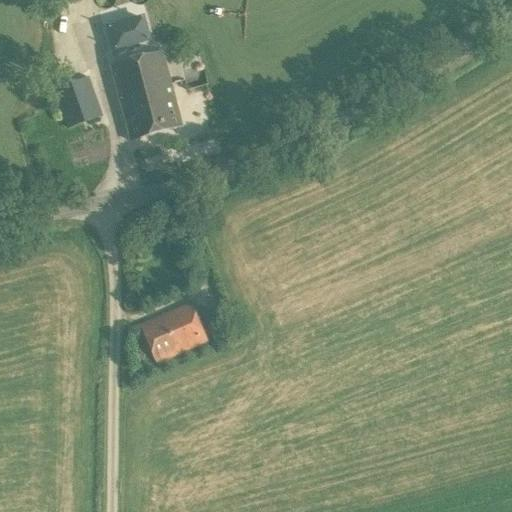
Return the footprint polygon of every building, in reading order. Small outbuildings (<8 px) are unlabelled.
[(143,19),(109,29),(115,51),(149,41),(143,19)] [(132,143),(184,129),(164,54),(113,67),(132,143)] [(70,128),(102,116),(89,79),(57,91),(70,128)] [(158,362),(206,341),(190,305),(142,326),(158,362)] [(221,324),(209,329),(217,348),(229,343),(221,324)]
